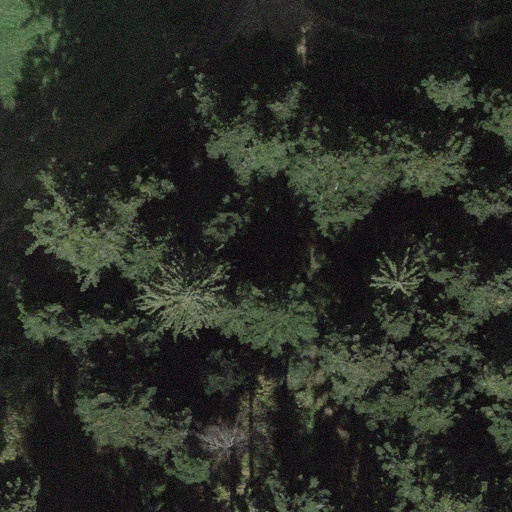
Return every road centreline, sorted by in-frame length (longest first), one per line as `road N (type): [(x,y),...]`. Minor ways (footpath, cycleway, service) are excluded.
road 1 (track): [(233,0),(103,193)]
road 2 (track): [(0,346),(103,193)]
